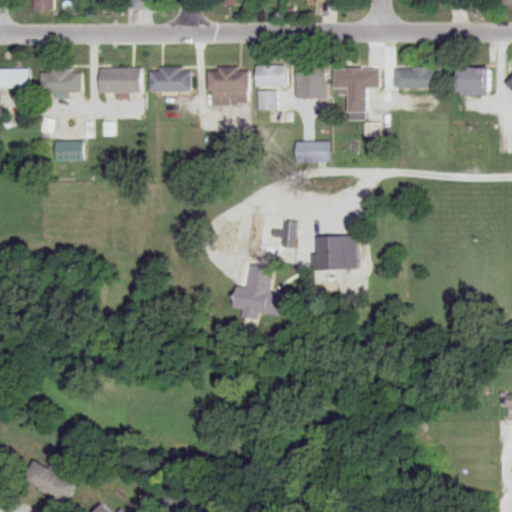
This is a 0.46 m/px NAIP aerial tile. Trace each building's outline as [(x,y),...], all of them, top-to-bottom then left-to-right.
[(33,0),(34,12),(54,12),(53,0),(33,0)] [(131,0),(131,10),(152,10),(151,0),(131,0)] [(328,99),(328,65),(298,65),(298,99),(328,99)] [(256,66),(256,87),(287,87),(287,66),(256,66)] [(490,67),(457,67),(457,95),(490,95),(490,67)] [(100,93),(142,93),(142,68),(100,68),(100,93)] [(381,89),(381,68),(335,68),(335,89),(381,89)] [(442,88),(442,68),(396,69),(396,89),(442,88)] [(29,69),(0,69),(0,89),(29,89),(29,69)] [(150,69),(150,92),(191,92),(191,69),(150,69)] [(210,69),(210,106),(250,106),(250,69),(210,69)] [(42,70),(42,92),(82,92),(82,70),(42,70)] [(279,92),(259,92),(259,110),(279,110),(279,92)] [(56,160),(83,160),(83,142),(56,142),(56,160)] [(329,142),(297,142),(297,164),(329,164),(329,142)] [(201,216),(202,238),(236,237),(235,214),(201,216)] [(276,225),(276,253),(290,253),(290,225),(276,225)] [(277,314),(278,292),(245,290),(244,312),(277,314)] [(23,485),(69,504),(77,483),(31,464),(23,485)]
